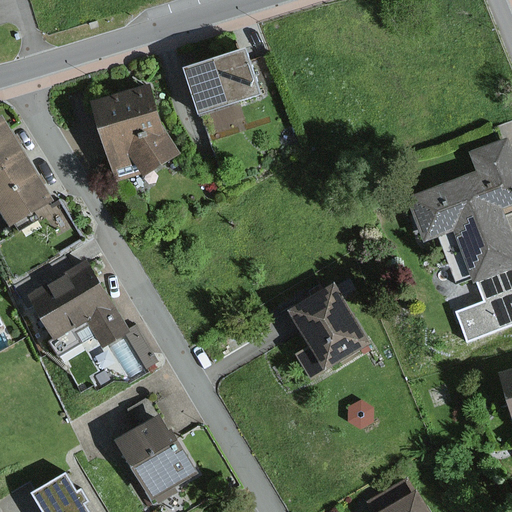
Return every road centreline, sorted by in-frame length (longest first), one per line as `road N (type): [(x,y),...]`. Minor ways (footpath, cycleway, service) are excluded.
road 1 (residential): [(15,73),(271,511)]
road 2 (residential): [(253,0),(15,73)]
